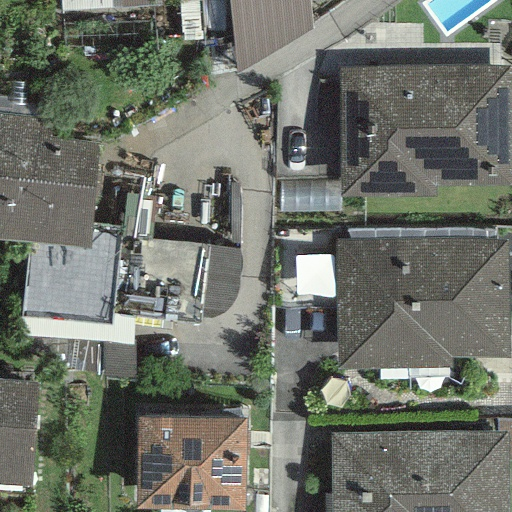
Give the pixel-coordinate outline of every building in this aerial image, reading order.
[(511,60),(340,65),(342,180),(511,175),(511,60)] [(49,113),(0,109),(0,230),(29,232),(18,329),(133,335),(135,306),(202,312),(235,296),(239,241),(121,229),(122,217),(94,213),(97,131),(52,128),(49,113)] [(508,233),(336,237),(339,356),(511,351),(508,233)] [(46,356),(0,352),(0,474),(41,477),(46,356)] [(244,409),(140,408),(140,490),(243,491),(244,409)] [(496,511),(493,428),(348,433),(350,511),(496,511)]
